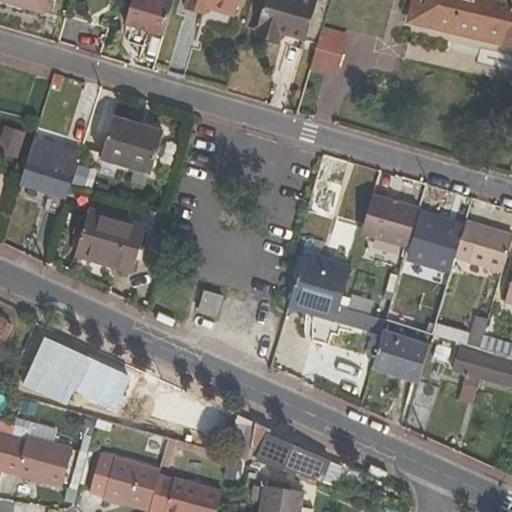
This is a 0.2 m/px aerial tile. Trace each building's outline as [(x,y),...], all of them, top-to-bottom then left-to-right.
[(3,0),(44,11),(47,0),(3,0)] [(165,35),(175,2),(169,0),(134,0),(127,24),(165,35)] [(208,8),(236,16),(241,0),(188,0),(187,7),(207,13),(208,8)] [(283,33),(307,40),(318,0),(267,0),(257,33),(281,40),(283,33)] [(511,0),(413,0),(408,21),(511,46),(511,0)] [(323,30),(313,67),(336,74),(347,37),(323,30)] [(101,159),(153,174),(165,132),(114,117),(101,159)] [(5,127),(0,148),(0,154),(14,158),(21,131),(5,127)] [(29,153),(20,184),(67,198),(71,187),(77,168),(29,153)] [(409,247),(420,208),(373,194),(362,234),(409,247)] [(77,254),(134,272),(148,228),(90,210),(85,228),(78,226),(75,233),(83,236),(77,254)] [(457,257),(465,228),(425,217),(412,261),(452,273),(457,257)] [(505,272),(511,247),(511,234),(467,221),(465,228),(457,257),(505,272)] [(291,299),(289,307),(336,321),(341,307),(352,266),(305,252),(291,299)] [(200,310),(219,316),(225,296),(205,291),(201,307),(200,310)] [(370,315),(373,301),(354,296),(351,310),(370,315)] [(432,323),(437,303),(419,299),(415,319),(432,323)] [(482,348),(490,320),(477,315),(471,334),(437,323),(434,334),(482,348)] [(0,347),(11,324),(0,318),(0,347)] [(420,380),(429,350),(383,334),(374,364),(420,380)] [(511,363),(461,348),(455,370),(466,374),(464,383),(478,388),(481,378),(511,387),(511,363)] [(27,386),(67,406),(82,374),(42,355),(27,386)] [(251,461),(251,459),(257,422),(241,414),(226,454),(251,461)] [(331,463),(270,437),(273,430),(257,422),(251,459),(272,464),(325,478),(331,463)] [(13,437),(0,433),(0,469),(3,471),(13,437)] [(3,471),(63,489),(74,451),(31,439),(30,442),(13,437),(3,471)] [(161,472),(116,459),(103,501),(141,511),(150,511),(160,477),(161,472)] [(240,482),(242,464),(227,463),(225,480),(240,482)] [(343,468),(331,463),(325,478),(338,481),(343,468)] [(272,464),(299,477),(300,475),(323,482),(325,478),(272,464)] [(217,511),(222,496),(160,477),(150,511),(217,511)] [(253,501),(261,503),(259,511),(301,511),(304,493),(264,486),(264,488),(256,487),(253,501)]
